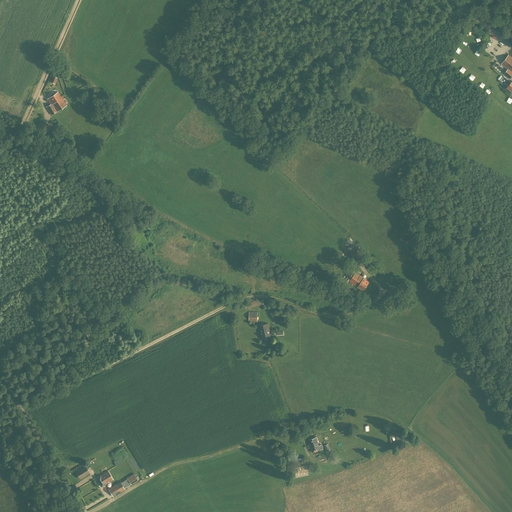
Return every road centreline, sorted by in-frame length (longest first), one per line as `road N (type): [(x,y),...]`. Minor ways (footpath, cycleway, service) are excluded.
road 1 (unknown): [(90,511),(171,462),(267,435)]
road 2 (track): [(77,0),(25,116),(0,147)]
road 3 (unclassified): [(81,511),(0,376)]
